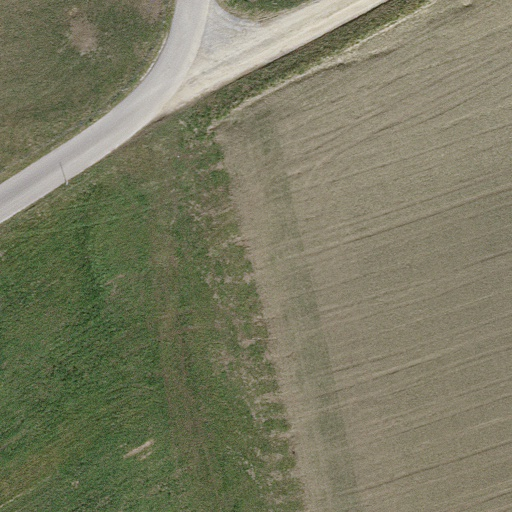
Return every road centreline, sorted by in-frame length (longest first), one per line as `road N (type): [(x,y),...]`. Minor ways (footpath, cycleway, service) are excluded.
road 1 (track): [(209,76),(0,214)]
road 2 (track): [(355,0),(209,76)]
